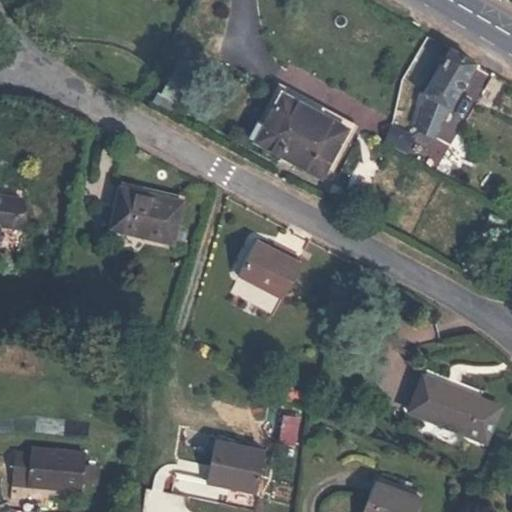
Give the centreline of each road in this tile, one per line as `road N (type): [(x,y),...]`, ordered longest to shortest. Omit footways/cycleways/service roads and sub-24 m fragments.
road 1 (residential): [(0,74),(115,117),(511,325)]
road 2 (unknown): [(235,0),(205,17),(157,23),(94,13),(72,0)]
